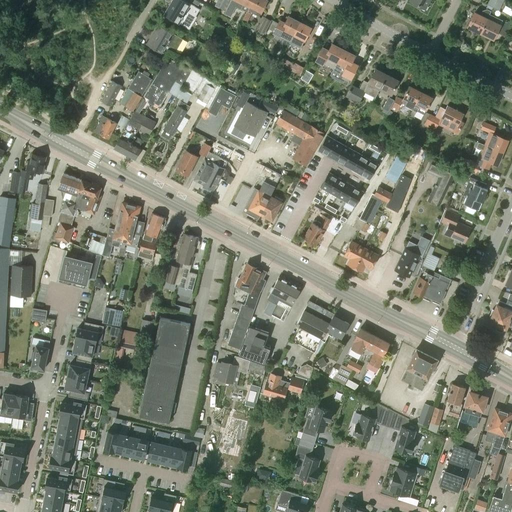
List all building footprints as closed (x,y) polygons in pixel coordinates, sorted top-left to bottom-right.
[(188,28),(195,17),(185,11),(189,4),(181,0),(171,0),(163,14),(177,23),(178,22),(188,28)] [(252,0),(230,0),(223,13),(231,17),(236,7),(241,10),(243,5),(249,8),(252,0)] [(259,15),(266,1),(264,0),(252,0),(249,8),(248,10),(243,19),(248,21),(252,12),(259,15)] [(424,10),(429,0),(409,0),(410,1),(417,5),(424,10)] [(497,10),(500,4),(491,0),(488,0),(486,5),(497,10)] [(486,19),(490,12),(486,10),(482,12),(480,16),(474,13),(467,27),(480,33),(487,19),(486,19)] [(263,35),(271,21),(264,17),(257,32),(263,35)] [(278,37),(289,42),(298,23),(287,17),(284,24),(279,21),(278,23),(273,31),(271,35),(277,38),(278,37)] [(493,39),(499,25),(487,19),(480,33),(493,39)] [(298,23),(289,42),(300,48),(304,41),(310,29),(298,23)] [(174,51),(181,39),(157,25),(146,43),(160,52),(164,45),(174,51)] [(506,37),(509,29),(502,26),(499,34),(506,37)] [(336,63),(342,50),(331,45),(328,51),(322,48),(315,61),(322,65),(322,64),(333,69),(336,63)] [(354,56),(342,50),(336,63),(333,69),(330,74),(347,83),(352,73),(347,71),(354,56)] [(190,73),(182,68),(167,59),(144,97),(160,107),(175,81),(183,85),(190,73)] [(237,65),(231,62),(227,71),(232,74),(237,65)] [(304,68),(294,62),(290,70),(300,75),(304,68)] [(183,86),(193,92),(202,76),(192,70),(183,86)] [(379,89),(386,75),(375,70),(367,85),(362,82),(359,89),(351,85),(345,97),(358,104),(364,93),(375,98),(379,89)] [(152,79),(138,71),(119,103),(133,111),(142,97),(141,96),(152,79)] [(304,74),(301,79),(306,82),(309,77),(304,74)] [(391,95),(398,81),(386,75),(379,89),(391,95)] [(109,105),(120,86),(111,82),(101,100),(109,105)] [(207,103),(215,88),(205,83),(197,98),(207,103)] [(411,109),(420,92),(409,87),(402,100),(397,98),(391,110),(397,113),(401,104),(411,109)] [(210,107),(208,111),(216,116),(218,111),(221,105),(229,109),(236,96),(220,88),(210,107)] [(242,107),(250,93),(244,90),(236,104),(242,107)] [(426,110),(432,98),(420,92),(411,109),(416,112),(419,107),(426,110)] [(132,114),(129,120),(124,128),(113,149),(133,159),(143,141),(134,136),(136,131),(147,137),(155,123),(139,114),(147,100),(142,97),(132,114)] [(394,100),(388,97),(382,109),(383,109),(388,112),(394,100)] [(262,100),(259,106),(274,114),(277,108),(262,100)] [(171,135),(188,107),(180,102),(163,130),(164,131),(161,136),(168,140),(171,135)] [(254,136),(266,113),(247,103),(235,126),(254,136)] [(434,117),(429,128),(434,131),(438,124),(445,128),(453,133),(454,132),(457,134),(462,124),(459,123),(463,115),(447,106),(441,116),(439,120),(434,117)] [(305,166),(323,134),(283,111),(276,123),(294,134),(290,140),(299,145),(291,158),(305,166)] [(423,125),(429,128),(434,117),(429,114),(423,125)] [(107,138),(115,123),(101,116),(98,122),(99,122),(94,131),(100,134),(100,135),(107,138)] [(124,128),(129,120),(122,116),(117,124),(124,128)] [(492,134),(495,128),(483,123),(480,130),(483,131),(489,133),(492,134)] [(485,145),(485,146),(489,147),(489,148),(502,154),(507,141),(494,136),(492,134),(489,133),(484,145),(485,145)] [(327,136),(318,151),(327,156),(335,141),(327,136)] [(335,141),(327,156),(335,160),(344,145),(335,141)] [(206,157),(211,146),(204,142),(198,153),(206,157)] [(212,190),(232,152),(216,143),(212,153),(213,154),(210,160),(205,158),(193,180),(212,190)] [(344,145),(335,160),(344,165),(352,150),(344,145)] [(497,166),(502,154),(489,148),(484,160),(483,159),(480,166),(488,170),(491,163),(497,166)] [(352,150),(344,165),(352,170),(360,155),(352,150)] [(186,176),(196,157),(186,152),(175,170),(186,176)] [(43,164),(45,157),(33,154),(30,162),(29,162),(25,177),(32,179),(34,170),(42,173),(44,165),(43,164)] [(397,183),(408,159),(397,154),(386,177),(397,183)] [(360,155),(352,170),(360,175),(369,160),(360,155)] [(475,173),(479,164),(464,157),(462,162),(460,166),(475,173)] [(454,158),(451,164),(460,168),(460,166),(462,162),(454,158)] [(369,160),(360,175),(369,180),(378,165),(369,160)] [(431,229),(435,222),(431,220),(455,171),(432,160),(427,171),(439,177),(417,223),(431,229)] [(275,184),(280,176),(264,167),(259,176),(275,184)] [(17,192),(20,172),(13,171),(10,191),(17,192)] [(468,174),(461,171),(457,182),(464,185),(468,174)] [(328,172),(320,187),(329,192),(337,177),(328,172)] [(74,203),(82,181),(82,180),(63,174),(58,188),(73,193),(70,201),(74,203)] [(337,177),(329,192),(337,197),(346,182),(337,177)] [(93,214),(99,198),(95,197),(99,186),(91,183),(92,182),(83,178),(82,180),(82,181),(74,203),(70,201),(70,202),(65,200),(57,221),(60,222),(54,237),(67,242),(73,227),(70,226),(77,208),(93,214)] [(481,203),(486,190),(484,189),(486,185),(470,178),(466,188),(471,190),(468,197),(467,196),(464,205),(477,210),(480,203),(481,203)] [(288,188),(293,191),(297,183),(292,180),(288,188)] [(260,214),(269,197),(274,187),(263,182),(249,208),(260,214)] [(346,182),(337,197),(345,202),(354,187),(346,182)] [(43,215),(45,199),(47,184),(38,183),(36,204),(32,203),(30,218),(35,219),(33,230),(40,231),(43,215)] [(387,202),(392,193),(378,186),(373,196),(372,195),(359,218),(365,221),(369,223),(382,200),(387,202)] [(354,187),(345,202),(354,207),(363,192),(354,187)] [(0,367),(3,367),(3,352),(8,254),(15,199),(0,196),(0,367)] [(271,220),(280,203),(269,197),(260,214),(271,220)] [(51,216),(54,200),(45,199),(43,215),(51,216)] [(298,201),(288,223),(302,229),(311,206),(298,201)] [(122,240),(124,232),(125,232),(131,205),(122,203),(116,230),(114,239),(107,237),(102,255),(109,256),(112,245),(121,247),(121,246),(120,246),(121,240),(122,240)] [(121,246),(121,247),(119,254),(123,255),(126,247),(124,246),(124,244),(136,247),(139,235),(132,234),(139,207),(131,205),(125,232),(124,232),(122,240),(121,240),(120,246),(121,246)] [(464,242),(470,229),(455,223),(458,217),(446,212),(442,222),(449,225),(445,234),(464,242)] [(158,237),(162,227),(164,226),(166,222),(165,219),(165,218),(152,213),(142,239),(139,252),(142,253),(140,257),(151,260),(156,244),(149,241),(152,235),(158,237)] [(315,246),(330,221),(323,216),(321,218),(323,219),(320,225),(314,221),(303,238),(315,246)] [(359,218),(357,217),(352,227),(360,231),(361,230),(366,232),(370,225),(365,222),(365,221),(359,218)] [(383,241),(386,234),(381,231),(377,238),(383,241)] [(184,262),(191,236),(184,234),(183,236),(180,237),(179,242),(181,244),(177,260),(184,262)] [(180,284),(178,290),(192,294),(197,274),(189,272),(195,248),(199,248),(200,242),(198,240),(198,238),(191,236),(184,262),(185,262),(183,268),(180,284)] [(354,269),(364,249),(351,242),(343,257),(348,259),(346,264),(354,269)] [(370,270),(377,256),(364,249),(354,269),(361,273),(364,267),(370,270)] [(407,276),(417,257),(404,251),(395,270),(407,276)] [(434,270),(439,258),(427,253),(422,265),(434,270)] [(65,256),(60,277),(61,278),(70,280),(71,280),(71,279),(75,280),(75,281),(76,281),(84,284),(86,284),(91,263),(65,256)] [(263,279),(266,272),(247,263),(240,278),(238,277),(234,286),(249,293),(245,305),(242,304),(228,345),(240,349),(249,325),(265,280),(263,279)] [(31,296),(32,265),(11,264),(10,295),(31,296)] [(183,268),(171,265),(167,281),(165,288),(174,291),(176,283),(180,284),(183,268)] [(450,279),(440,275),(433,272),(432,276),(426,273),(423,279),(420,278),(413,293),(423,297),(423,296),(440,303),(450,279)] [(283,321),(301,288),(279,277),(268,298),(271,299),(265,311),(283,321)] [(489,317),(490,318),(488,323),(496,327),(495,330),(501,333),(502,329),(504,330),(507,325),(511,327),(511,295),(510,294),(505,305),(499,302),(497,307),(495,306),(493,311),(492,310),(489,317)] [(190,312),(192,305),(176,302),(175,309),(190,312)] [(297,325),(300,326),(293,340),(306,346),(313,333),(323,338),(327,330),(341,338),(349,324),(308,303),(297,325)] [(47,310),(33,308),(31,320),(45,322),(47,310)] [(119,326),(122,310),(109,308),(109,312),(104,311),(102,323),(119,326)] [(169,422),(190,323),(161,317),(140,416),(169,422)] [(78,327),(75,339),(95,344),(97,331),(102,333),(104,326),(85,322),(84,328),(78,327)] [(264,364),(270,348),(264,346),(257,343),(262,330),(249,325),(240,349),(238,355),(264,364)] [(372,334),(371,333),(361,328),(355,340),(355,341),(352,348),(362,353),(372,334)] [(264,346),(268,332),(262,330),(257,343),(264,346)] [(124,331),(121,346),(134,349),(138,334),(124,331)] [(379,367),(385,356),(384,355),(390,343),(372,334),(362,353),(366,355),(364,359),(370,362),(379,367)] [(95,344),(75,339),(73,352),(78,353),(77,359),(91,362),(95,344)] [(49,348),(37,345),(32,367),(33,367),(33,368),(39,370),(39,368),(44,370),(49,348)] [(422,391),(438,360),(417,349),(407,369),(401,380),(408,384),(406,386),(412,389),(414,386),(422,391)] [(233,382),(236,370),(247,373),(250,361),(234,356),(232,365),(228,364),(227,366),(218,363),(216,372),(221,373),(219,378),(233,382)] [(326,364),(322,357),(317,360),(320,367),(326,364)] [(70,364),(67,376),(87,380),(91,362),(77,359),(75,365),(70,364)] [(353,370),(357,363),(349,359),(346,366),(341,364),(333,379),(344,384),(352,370),(353,370)] [(358,373),(361,366),(357,363),(353,370),(358,373)] [(309,379),(313,367),(307,364),(300,366),(297,373),(309,379)] [(310,379),(295,373),(294,377),(291,376),(289,382),(281,380),(281,377),(271,374),(269,382),(267,382),(264,394),(284,400),(286,389),(300,393),(302,387),(307,389),(310,379)] [(87,380),(67,376),(64,388),(70,389),(69,396),(87,400),(89,393),(84,392),(87,380)] [(354,390),(358,385),(348,379),(345,385),(354,390)] [(459,417),(463,404),(461,403),(466,387),(452,384),(447,400),(455,402),(453,409),(451,408),(449,414),(459,417)] [(0,415),(12,418),(13,416),(13,414),(16,394),(4,392),(3,398),(0,397),(0,415)] [(467,425),(467,424),(471,413),(480,416),(486,398),(471,393),(465,411),(464,410),(460,422),(467,425)] [(16,394),(13,414),(13,416),(12,418),(31,421),(34,403),(27,402),(27,396),(16,394)] [(60,414),(83,418),(84,418),(87,404),(73,402),(73,404),(61,402),(59,413),(60,414)] [(434,407),(424,403),(417,423),(427,426),(434,407)] [(380,425),(385,410),(374,405),(370,417),(361,414),(358,425),(355,424),(352,433),(355,434),(355,435),(368,439),(374,422),(380,424),(379,425),(380,425)] [(329,421),(332,412),(329,411),(330,410),(316,406),(312,418),(307,417),(302,432),(315,436),(317,429),(323,431),(327,420),(329,421)] [(430,422),(438,424),(443,409),(434,407),(430,422)] [(116,417),(117,411),(105,409),(103,414),(116,417)] [(493,443),(504,411),(495,409),(487,435),(485,440),(492,442),(493,443)] [(500,449),(503,441),(511,414),(504,411),(493,443),(492,442),(491,446),(500,449)] [(60,414),(58,424),(81,429),(83,418),(60,414)] [(397,416),(393,429),(394,430),(394,429),(400,430),(394,448),(408,452),(408,451),(411,452),(414,443),(411,442),(415,431),(417,426),(408,421),(397,416)] [(460,422),(457,430),(465,432),(467,425),(460,422)] [(56,435),(79,439),(81,429),(58,424),(56,435)] [(195,427),(193,435),(201,437),(203,429),(195,427)] [(114,451),(118,433),(107,431),(103,450),(114,452),(114,451)] [(119,432),(118,433),(114,451),(124,454),(128,434),(119,432)] [(138,436),(128,434),(124,454),(134,456),(138,436)] [(77,450),(79,439),(56,435),(54,445),(77,450)] [(144,458),(149,439),(138,436),(134,456),(144,458)] [(157,461),(162,442),(152,439),(147,459),(157,461)] [(0,444),(0,455),(4,456),(22,460),(23,460),(25,448),(14,446),(14,443),(1,440),(0,444)] [(172,444),(162,442),(157,461),(167,464),(172,444)] [(167,464),(177,466),(181,448),(181,446),(172,444),(167,464)] [(54,445),(52,455),(75,460),(77,450),(54,445)] [(311,449),(298,445),(294,457),(304,460),(299,476),(313,481),(313,480),(315,481),(318,471),(316,470),(319,459),(309,456),(311,449)] [(444,474),(442,482),(458,488),(464,490),(469,476),(474,460),(477,454),(469,451),(456,446),(447,471),(446,470),(444,474)] [(181,448),(177,466),(176,467),(187,470),(192,450),(181,448)] [(496,479),(504,455),(498,453),(490,477),(496,479)] [(75,460),(52,455),(51,455),(49,467),(68,470),(67,473),(74,474),(76,460),(75,460)] [(22,460),(4,456),(2,466),(20,470),(22,460)] [(474,460),(469,476),(475,478),(480,462),(474,460)] [(0,465),(0,476),(18,480),(20,470),(2,466),(0,465)] [(410,471),(416,473),(422,475),(424,469),(412,465),(410,471)] [(509,511),(511,507),(511,465),(501,498),(493,495),(487,511),(509,511)] [(416,473),(397,467),(395,471),(394,471),(390,485),(391,486),(389,490),(409,496),(416,473)] [(256,478),(267,481),(270,472),(258,469),(256,478)] [(5,490),(17,492),(19,480),(18,480),(0,476),(0,491),(5,493),(5,490)] [(45,488),(46,489),(66,492),(70,493),(72,478),(59,476),(59,479),(47,476),(45,488)] [(122,489),(124,483),(104,478),(99,497),(122,502),(125,490),(122,489)] [(234,489),(236,482),(220,478),(219,485),(234,489)] [(46,489),(44,498),(64,502),(66,492),(46,489)] [(298,495),(298,494),(281,489),(276,503),(287,507),(285,511),(305,511),(308,505),(295,501),(297,494),(298,495)] [(151,496),(148,508),(164,511),(171,511),(176,495),(164,493),(163,499),(151,496)] [(99,497),(95,511),(107,511),(108,511),(119,511),(122,502),(99,497)] [(44,498),(42,509),(57,511),(62,511),(64,502),(44,498)] [(477,499),(474,508),(484,511),(487,503),(477,499)]
